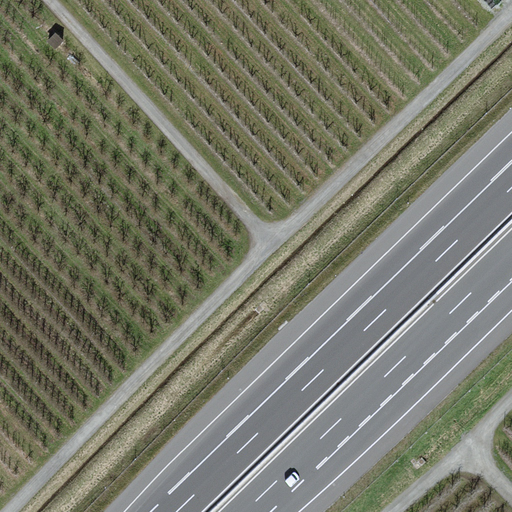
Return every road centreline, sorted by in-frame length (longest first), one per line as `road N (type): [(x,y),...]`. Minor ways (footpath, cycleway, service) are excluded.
road 1 (track): [(10,511),(268,245),(511,13)]
road 2 (motorway): [(511,186),(175,511)]
road 3 (track): [(45,0),(268,245)]
road 4 (motorway): [(244,511),(475,288)]
